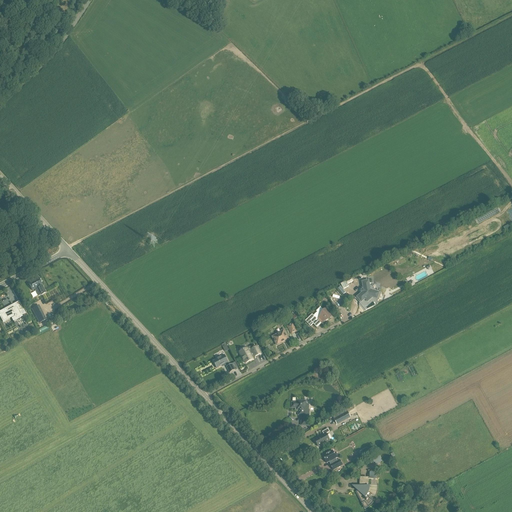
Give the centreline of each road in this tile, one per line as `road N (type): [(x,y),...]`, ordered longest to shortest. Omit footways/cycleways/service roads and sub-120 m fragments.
road 1 (track): [(66,248),(511,14)]
road 2 (unclassified): [(204,396),(66,248)]
road 3 (residential): [(204,396),(348,317)]
road 4 (unclassified): [(311,511),(204,396)]
road 5 (track): [(511,184),(418,63)]
road 6 (unclassified): [(0,104),(61,44),(88,0)]
